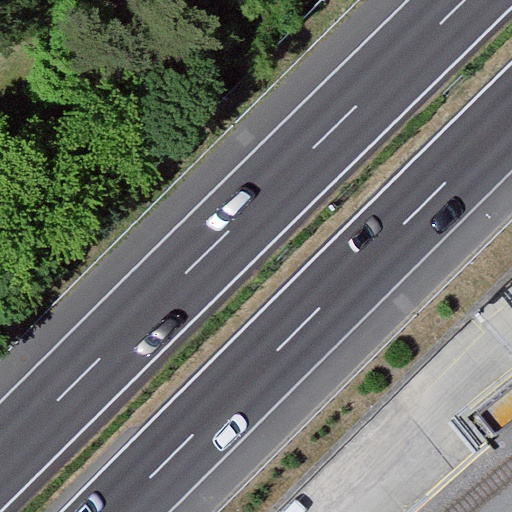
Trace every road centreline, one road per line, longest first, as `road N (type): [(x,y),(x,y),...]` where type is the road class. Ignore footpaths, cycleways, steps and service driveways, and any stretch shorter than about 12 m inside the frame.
road 1 (motorway): [(462,0),(0,456)]
road 2 (motorway): [(119,511),(511,120)]
